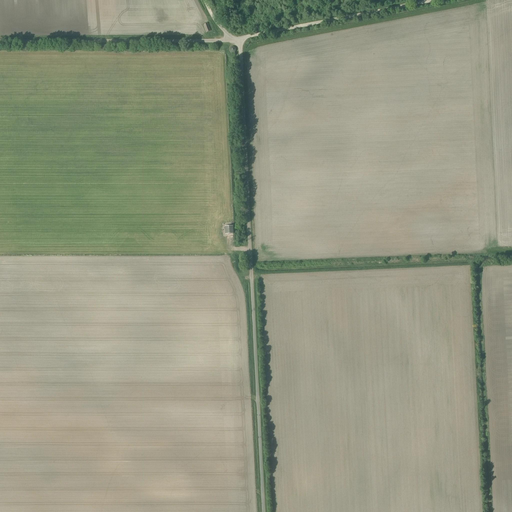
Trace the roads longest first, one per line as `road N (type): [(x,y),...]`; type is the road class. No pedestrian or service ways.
road 1 (unclassified): [(262,511),(239,39),(0,40)]
road 2 (track): [(427,0),(239,39)]
